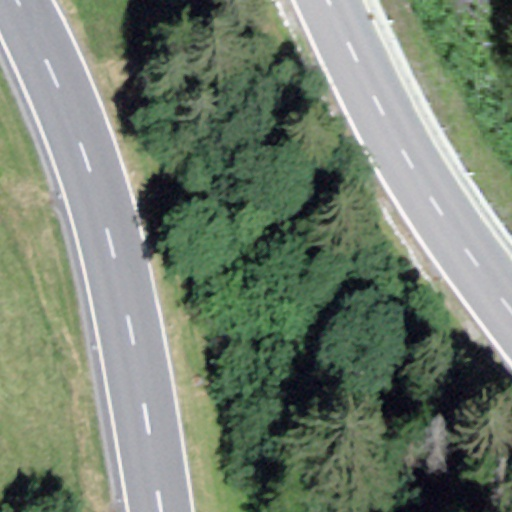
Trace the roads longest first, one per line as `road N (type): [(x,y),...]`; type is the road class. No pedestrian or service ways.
road 1 (primary): [(17,0),(62,93),(107,229),(160,511)]
road 2 (primary): [(511,320),(450,235),(380,115),(328,0)]
